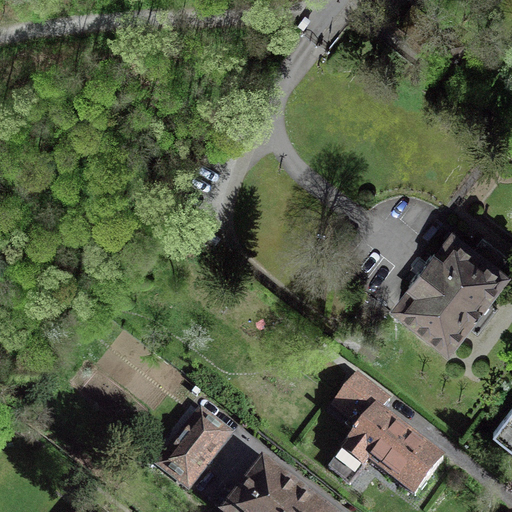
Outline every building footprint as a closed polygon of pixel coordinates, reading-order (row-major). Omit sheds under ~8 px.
[(405,14),(399,22),(420,38),(434,19),(414,3),(405,14)] [(420,266),(390,306),(450,351),(511,269),(451,224),(420,266)] [(359,429),(329,470),(351,486),(367,464),(415,499),(431,477),(446,457),(385,411),(394,399),(357,372),(330,407),(359,429)] [(204,405),(156,465),(189,492),(213,462),(238,432),(204,405)] [(511,405),(494,430),(511,442),(511,405)] [(334,511),(263,458),(221,511),(334,511)]
